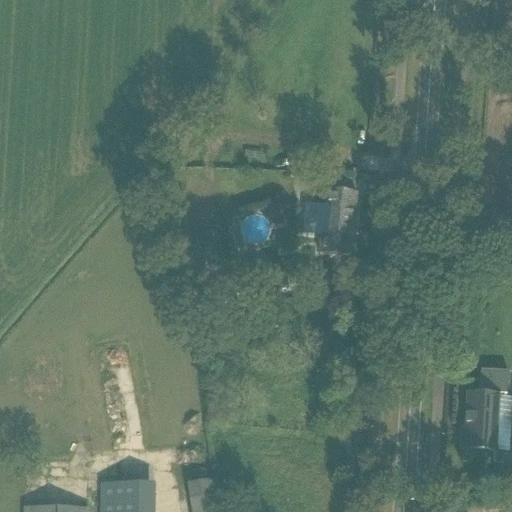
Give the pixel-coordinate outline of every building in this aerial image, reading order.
[(304,206),(301,235),(321,237),(319,256),(349,260),(356,195),(336,193),(326,192),(324,208),(304,206)] [(281,263),(225,278),(227,287),(232,304),(288,289),(281,263)] [(464,451),(484,452),(494,453),(498,399),(492,399),(493,396),(505,396),(507,373),(479,371),(478,395),(480,395),(480,398),(468,397),(464,451)] [(119,483),(98,483),(98,511),(146,511),(146,466),(119,466),(119,483)] [(186,487),(189,511),(219,511),(215,482),(186,487)] [(484,501),(484,511),(491,511),(511,511),(510,499),(484,501)]
